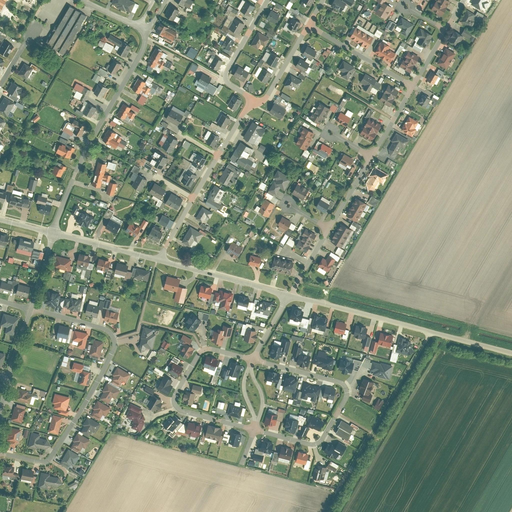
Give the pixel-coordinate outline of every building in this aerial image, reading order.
[(135,1),(132,0),(125,0),(122,8),(131,12),(135,1)] [(174,0),(189,9),(194,1),(191,0),(174,0)] [(341,0),(334,0),(331,6),(341,12),(346,3),(341,0)] [(429,2),(425,0),(421,0),(418,7),(424,11),(429,2)] [(449,0),(436,0),(431,10),(442,15),(450,0),(449,0)] [(486,0),(473,0),(471,4),(481,10),(486,0)] [(240,10),(250,16),(255,7),(245,1),(240,10)] [(386,18),(393,7),(383,2),(382,4),(377,13),(386,18)] [(45,43),(64,54),(87,16),(68,5),(45,43)] [(180,10),(171,5),(164,15),(174,20),(180,10)] [(225,13),(235,19),(239,11),(229,6),(225,13)] [(302,17),(303,14),(292,8),(291,9),(290,8),(285,17),(287,18),(289,14),(296,17),(297,14),(302,17)] [(475,20),(471,18),(474,13),(467,9),(461,20),(472,26),(475,20)] [(276,23),(280,15),(271,10),(267,18),(276,23)] [(293,17),(288,26),(296,30),(301,21),(293,17)] [(407,35),(414,24),(402,17),(397,24),(402,28),(400,31),(407,35)] [(229,28),(239,34),(245,24),(235,19),(229,28)] [(169,27),(161,23),(155,32),(161,35),(160,36),(172,43),(177,35),(167,30),(169,27)] [(350,37),(368,48),(374,37),(357,26),(350,37)] [(382,32),(379,37),(382,39),(387,32),(378,27),(377,29),(382,32)] [(426,47),(433,34),(421,27),(416,35),(420,37),(417,42),(426,47)] [(465,27),(462,33),(470,38),(473,32),(465,27)] [(449,40),(458,44),(463,35),(454,30),(449,40)] [(270,38),(259,31),(251,44),(261,49),(263,45),(266,46),(270,38)] [(0,34),(0,39),(3,41),(0,46),(0,52),(7,57),(13,46),(5,41),(8,36),(1,32),(0,34)] [(117,52),(126,57),(132,47),(110,35),(107,40),(120,46),(117,52)] [(221,46),(230,50),(235,41),(226,36),(221,46)] [(391,45),(382,40),(375,53),(390,62),(395,53),(389,49),(391,45)] [(114,46),(106,42),(102,49),(110,53),(114,46)] [(308,44),(303,51),(314,58),(318,51),(308,44)] [(191,46),(186,54),(193,58),(198,51),(191,46)] [(164,52),(156,47),(148,62),(155,66),(158,63),(159,60),(164,52)] [(445,48),(437,63),(447,68),(455,53),(445,48)] [(400,66),(410,72),(419,56),(409,50),(400,66)] [(271,52),(267,61),(276,66),(281,57),(271,52)] [(210,65),(218,70),(223,61),(215,56),(210,65)] [(301,57),(297,64),(306,70),(310,63),(301,57)] [(168,71),(173,62),(166,59),(165,61),(162,67),(168,71)] [(115,74),(118,68),(119,69),(122,65),(113,60),(110,65),(109,64),(106,69),(115,74)] [(339,68),(344,71),(341,75),(348,79),(355,67),(344,60),(339,68)] [(31,64),(30,66),(24,63),(17,74),(26,79),(32,69),(35,71),(37,67),(31,64)] [(198,66),(193,63),(190,69),(195,72),(198,66)] [(234,74),(244,80),(249,72),(239,66),(234,74)] [(108,72),(100,68),(97,73),(104,77),(108,72)] [(258,77),(267,82),(272,73),(263,68),(258,77)] [(436,73),(441,77),(445,71),(439,68),(436,73)] [(431,72),(427,79),(435,83),(439,76),(431,72)] [(211,77),(203,73),(199,80),(207,85),(209,82),(211,77)] [(299,87),(303,80),(291,73),(285,84),(291,88),(293,84),(299,87)] [(364,87),(370,91),(372,87),(376,80),(377,79),(366,73),(361,81),(366,84),(364,87)] [(92,80),(98,83),(101,77),(96,74),(92,80)] [(146,81),(139,77),(133,88),(140,92),(142,88),(144,85),(146,81)] [(197,79),(194,83),(205,89),(207,85),(199,80),(197,79)] [(378,90),(382,83),(376,80),(372,87),(378,90)] [(214,94),(218,87),(209,82),(207,85),(205,89),(214,94)] [(21,94),(19,93),(22,89),(12,83),(7,91),(10,93),(8,97),(16,101),(21,94)] [(84,87),(76,83),(73,89),(81,93),(84,87)] [(97,86),(98,86),(94,93),(102,97),(104,94),(105,94),(108,88),(99,83),(97,86)] [(399,90),(389,84),(381,99),(391,105),(399,90)] [(90,90),(85,88),(82,93),(87,96),(90,90)] [(169,90),(167,93),(168,94),(165,100),(169,102),(175,93),(169,90)] [(283,92),(281,95),(289,100),(291,97),(283,92)] [(147,97),(142,94),(138,101),(144,104),(147,97)] [(422,94),(418,102),(427,106),(431,98),(422,94)] [(242,100),(234,95),(228,104),(236,109),(242,100)] [(0,103),(0,112),(7,116),(14,103),(4,97),(0,103)] [(310,117),(320,123),(329,107),(319,102),(310,117)] [(83,112),(91,117),(96,108),(88,103),(83,112)] [(131,106),(124,103),(118,114),(125,117),(127,114),(129,111),(131,106)] [(270,111),(282,118),(286,109),(274,103),(270,111)] [(332,103),(329,108),(335,111),(338,106),(332,103)] [(183,116),(172,109),(167,118),(178,124),(183,116)] [(129,111),(127,114),(129,115),(129,116),(133,119),(136,113),(132,111),(131,112),(129,111)] [(336,119),(346,125),(351,117),(341,111),(336,119)] [(231,119),(222,114),(217,122),(226,127),(231,119)] [(416,128),(415,128),(419,121),(410,115),(406,122),(405,122),(401,129),(412,135),(416,128)] [(373,140),(381,125),(369,118),(360,134),(373,140)] [(72,135),(74,132),(81,137),(86,127),(74,120),(72,124),(69,122),(67,122),(62,130),(72,135)] [(214,131),(218,125),(211,121),(208,128),(214,131)] [(253,121),(245,136),(256,142),(264,127),(253,121)] [(312,138),(314,132),(304,127),(301,132),(302,133),(312,138)] [(123,136),(109,129),(103,139),(117,147),(118,144),(121,139),(123,136)] [(219,137),(212,132),(207,141),(214,146),(219,137)] [(391,140),(393,141),(389,148),(397,153),(402,146),(405,148),(409,140),(396,132),(391,140)] [(168,135),(165,133),(158,144),(162,146),(168,135)] [(306,149),(312,138),(302,133),(296,144),(306,149)] [(179,140),(170,134),(163,146),(172,151),(179,140)] [(130,144),(121,139),(118,144),(127,149),(130,144)] [(191,142),(186,140),(183,145),(188,148),(191,142)] [(328,157),(333,148),(319,140),(314,149),(328,157)] [(255,161),(250,158),(254,150),(241,141),(230,158),(249,170),(255,161)] [(70,146),(69,149),(60,145),(57,152),(70,158),(73,151),(74,152),(76,148),(70,146)] [(168,157),(161,153),(157,160),(155,164),(162,168),(168,157)] [(344,153),(339,161),(348,166),(350,164),(353,158),(344,153)] [(207,159),(198,154),(193,162),(201,168),(207,159)] [(271,159),(272,159),(273,157),(267,154),(263,163),(268,165),(271,159)] [(117,162),(109,160),(107,168),(115,170),(117,162)] [(107,163),(98,161),(92,184),(101,186),(103,178),(104,174),(107,163)] [(231,177),(236,180),(242,171),(229,163),(227,167),(234,171),(231,177)] [(348,166),(345,172),(351,175),(356,167),(350,164),(348,166)] [(61,165),(60,168),(55,166),(52,173),(61,177),(64,170),(65,170),(66,167),(61,165)] [(231,177),(234,171),(227,167),(226,167),(219,179),(227,184),(230,180),(231,177)] [(370,175),(371,176),(367,183),(376,187),(379,181),(383,182),(387,174),(374,167),(370,175)] [(274,177),(277,179),(275,183),(285,189),(292,177),(278,169),(274,177)] [(196,175),(188,170),(182,180),(191,185),(196,175)] [(147,179),(139,174),(133,184),(141,189),(147,179)] [(28,190),(34,191),(37,181),(31,179),(28,190)] [(258,187),(264,190),(267,184),(261,181),(258,187)] [(114,194),(117,183),(110,182),(107,193),(114,194)] [(166,188),(156,182),(150,192),(160,198),(166,188)] [(269,189),(277,194),(281,187),(275,183),(273,182),(269,189)] [(292,193),(303,199),(309,189),(298,183),(292,193)] [(225,191),(215,185),(208,196),(209,197),(218,202),(225,191)] [(183,199),(172,193),(167,202),(178,209),(183,199)] [(12,194),(11,194),(9,204),(21,207),(21,206),(27,207),(29,199),(23,198),(24,197),(21,196),(12,194)] [(372,195),(368,201),(376,206),(380,200),(372,195)] [(36,203),(41,205),(39,212),(49,215),(52,206),(46,204),(48,198),(38,196),(36,203)] [(217,209),(221,203),(218,202),(209,197),(205,203),(217,209)] [(357,197),(347,214),(357,220),(368,203),(357,197)] [(268,216),(276,204),(266,198),(258,210),(268,216)] [(316,206),(325,212),(330,203),(321,198),(316,206)] [(83,208),(76,205),(72,213),(79,217),(82,211),(83,208)] [(203,222),(207,216),(210,217),(213,212),(203,206),(196,217),(203,222)] [(114,211),(109,208),(105,215),(110,218),(114,211)] [(93,216),(82,211),(79,217),(77,220),(88,226),(93,216)] [(170,218),(163,214),(159,222),(166,226),(170,218)] [(292,221),(283,215),(278,224),(287,230),(289,227),(292,222),(292,221)] [(121,225),(110,219),(107,226),(117,232),(121,225)] [(149,221),(144,219),(141,225),(146,228),(149,221)] [(349,227),(354,229),(356,227),(358,228),(360,225),(353,220),(349,227)] [(141,227),(131,222),(126,231),(136,236),(141,227)] [(341,224),(331,242),(338,246),(349,229),(341,224)] [(195,248),(203,234),(191,226),(182,241),(195,248)] [(163,232),(154,227),(149,236),(159,241),(163,232)] [(302,235),(300,238),(310,244),(312,241),(313,241),(317,234),(306,227),(302,235)] [(285,233),(280,242),(283,244),(288,235),(285,233)] [(30,256),(34,242),(20,238),(16,252),(30,256)] [(310,244),(300,238),(296,245),(306,251),(310,244)] [(227,251),(237,257),(243,247),(233,241),(227,251)] [(340,255),(343,249),(338,246),(335,252),(340,255)] [(31,258),(38,260),(40,252),(33,250),(31,258)] [(91,256),(80,254),(78,262),(88,265),(89,261),(91,256)] [(72,259),(57,255),(54,266),(69,270),(72,259)] [(249,264),(260,266),(262,257),(251,255),(249,264)] [(329,255),(326,258),(323,257),(319,265),(328,271),(335,258),(329,255)] [(291,274),(294,261),(275,257),(272,269),(291,274)] [(110,260),(99,258),(97,268),(108,270),(108,267),(110,260)] [(128,265),(117,263),(115,272),(126,275),(127,269),(128,265)] [(151,271),(137,267),(135,277),(149,280),(151,271)] [(63,279),(74,280),(74,279),(73,278),(73,272),(64,271),(63,279)] [(179,286),(181,279),(168,276),(164,289),(176,292),(177,292),(179,286)] [(11,285),(1,282),(0,284),(0,290),(9,293),(11,285)] [(29,287),(18,284),(16,293),(26,296),(29,287)] [(199,296),(210,299),(213,288),(201,285),(199,296)] [(177,292),(176,292),(174,301),(184,303),(188,289),(179,286),(177,292)] [(219,308),(229,310),(233,293),(220,290),(219,293),(215,292),(213,300),(221,302),(219,308)] [(61,294),(47,291),(45,302),(58,305),(60,297),(61,294)] [(250,297),(238,294),(236,303),(247,306),(250,297)] [(80,310),(82,300),(70,297),(70,298),(68,307),(68,308),(80,310)] [(271,302),(263,300),(262,301),(256,300),(254,311),(268,315),(271,302)] [(100,305),(89,303),(86,314),(97,316),(100,305)] [(119,311),(107,309),(105,319),(117,322),(119,311)] [(301,321),(304,312),(293,309),(291,318),(301,321)] [(197,317),(208,319),(209,312),(198,310),(197,317)] [(5,333),(13,336),(18,318),(3,313),(0,324),(0,325),(6,327),(5,333)] [(184,324),(194,331),(202,321),(192,314),(184,324)] [(325,331),(328,319),(315,316),(312,328),(325,331)] [(334,332),(343,334),(346,324),(337,322),(334,332)] [(70,327),(60,325),(57,337),(68,339),(70,327)] [(215,344),(222,346),(225,336),(231,337),(233,328),(224,325),(223,330),(219,329),(218,332),(214,331),(211,341),(216,342),(215,344)] [(356,325),(353,336),(364,338),(362,344),(369,346),(371,337),(366,336),(368,328),(356,325)] [(153,329),(144,327),(140,344),(137,346),(141,352),(145,350),(145,347),(152,349),(156,334),(152,334),(153,329)] [(247,329),(244,340),(254,343),(257,331),(247,329)] [(78,347),(85,348),(88,333),(75,330),(73,341),(79,342),(78,347)] [(378,343),(391,346),(394,335),(381,332),(379,341),(378,343)] [(406,338),(399,336),(395,352),(408,355),(414,351),(412,347),(413,343),(411,343),(412,341),(407,340),(407,341),(405,341),(406,338)] [(89,355),(100,358),(104,342),(94,340),(92,345),(91,345),(89,355)] [(378,343),(379,341),(373,340),(370,352),(375,354),(378,343)] [(179,354),(188,359),(194,348),(186,343),(179,354)] [(270,356),(279,359),(280,356),(282,356),(283,352),(281,351),(282,347),(273,345),(270,356)] [(322,368),(332,371),(335,358),(327,356),(328,353),(319,351),(318,354),(315,354),(313,363),(317,364),(317,366),(322,367),(322,368)] [(297,364),(308,367),(311,356),(299,353),(297,364)] [(217,366),(219,359),(207,355),(202,371),(213,375),(210,383),(216,385),(221,368),(217,366)] [(348,374),(348,372),(352,373),(354,364),(351,363),(351,361),(345,360),(344,362),(340,361),(339,369),(342,370),(342,373),(348,374)] [(238,377),(242,365),(231,361),(229,369),(224,368),(221,378),(227,380),(229,375),(238,377)] [(372,375),(389,379),(393,365),(381,363),(381,364),(372,361),(369,371),(373,372),(372,375)] [(85,365),(74,362),(72,370),(80,372),(78,382),(89,385),(92,372),(83,370),(85,365)] [(169,372),(178,378),(184,368),(174,363),(169,372)] [(119,387),(122,381),(125,383),(130,374),(118,367),(113,375),(114,376),(110,382),(119,387)] [(281,375),(269,372),(267,380),(279,383),(281,375)] [(157,389),(168,395),(172,387),(170,386),(173,380),(165,376),(157,389)] [(295,392),(298,380),(295,379),(295,377),(289,376),(289,377),(286,377),(283,389),(295,392)] [(374,382),(364,378),(359,391),(370,395),(374,382)] [(100,399),(108,404),(112,397),(115,399),(120,391),(107,383),(102,391),(104,392),(100,399)] [(321,388),(305,383),(301,398),(307,399),(308,396),(311,397),(311,400),(315,401),(317,396),(319,396),(321,388)] [(146,384),(144,387),(152,393),(154,390),(146,384)] [(191,392),(195,393),(201,395),(203,387),(193,385),(191,392)] [(334,400),(336,391),(325,388),(323,397),(334,400)] [(14,400),(29,404),(31,396),(27,394),(28,391),(19,389),(18,391),(17,391),(14,400)] [(192,405),(195,393),(191,392),(186,391),(183,403),(192,405)] [(67,410),(70,397),(55,393),(52,403),(55,404),(54,408),(60,410),(59,413),(68,416),(69,411),(67,410)] [(159,410),(163,403),(162,402),(163,400),(154,395),(147,405),(156,410),(157,409),(159,410)] [(373,407),(379,409),(383,400),(377,397),(373,407)] [(94,410),(91,416),(100,421),(103,415),(106,417),(111,408),(98,400),(93,409),(94,410)] [(134,422),(131,428),(140,432),(145,422),(144,420),(146,420),(144,414),(142,415),(141,412),(143,409),(130,403),(128,409),(130,409),(126,417),(133,420),(134,422)] [(10,420),(21,423),(26,407),(17,404),(16,407),(14,406),(10,420)] [(243,407),(230,404),(227,415),(240,418),(243,407)] [(267,412),(264,424),(275,426),(278,415),(267,412)] [(58,434),(63,417),(53,415),(48,432),(58,434)] [(173,432),(182,421),(175,415),(172,418),(170,417),(163,425),(169,431),(170,430),(173,432)] [(84,426),(81,432),(89,437),(93,431),(96,433),(101,424),(88,416),(82,425),(84,426)] [(308,426),(320,431),(325,422),(313,416),(308,426)] [(288,418),(285,430),(295,432),(298,421),(288,418)] [(338,427),(339,428),(350,434),(354,428),(358,430),(359,427),(352,423),(351,425),(341,420),(338,427)] [(186,433),(199,436),(202,425),(189,422),(186,433)] [(212,439),(216,427),(209,425),(207,432),(204,431),(201,441),(204,441),(206,437),(212,439)] [(299,434),(306,437),(310,428),(303,425),(299,434)] [(21,430),(9,427),(6,440),(7,440),(6,446),(15,448),(16,443),(18,443),(21,430)] [(212,439),(219,441),(218,445),(220,446),(223,436),(221,436),(223,429),(216,427),(212,439)] [(339,428),(336,433),(344,438),(343,441),(350,445),(352,443),(348,440),(351,435),(350,434),(339,428)] [(40,438),(41,434),(31,432),(27,447),(37,450),(38,448),(45,450),(51,446),(47,440),(40,438)] [(239,446),(242,435),(232,432),(229,443),(239,446)] [(71,448),(79,453),(82,447),(86,449),(91,440),(77,433),(73,441),(74,442),(71,448)] [(271,453),(273,444),(262,441),(261,447),(260,447),(259,451),(271,453)] [(323,452),(336,460),(339,455),(341,456),(346,448),(339,443),(337,447),(332,444),(331,446),(328,444),(323,452)] [(279,457),(290,460),(293,449),(282,447),(279,457)] [(69,449),(60,464),(68,469),(72,463),(75,465),(80,456),(69,449)] [(296,462),(306,465),(309,455),(299,452),(296,462)] [(253,460),(262,462),(264,456),(255,454),(253,460)] [(324,480),(327,467),(318,465),(317,468),(315,468),(313,478),(321,480),(321,479),(324,480)] [(3,466),(1,475),(12,477),(13,468),(3,466)] [(22,469),(20,479),(32,481),(33,471),(22,469)] [(40,473),(38,487),(47,488),(47,485),(57,487),(63,483),(59,478),(50,476),(50,474),(40,473)] [(69,486),(73,489),(79,482),(75,479),(69,486)]
